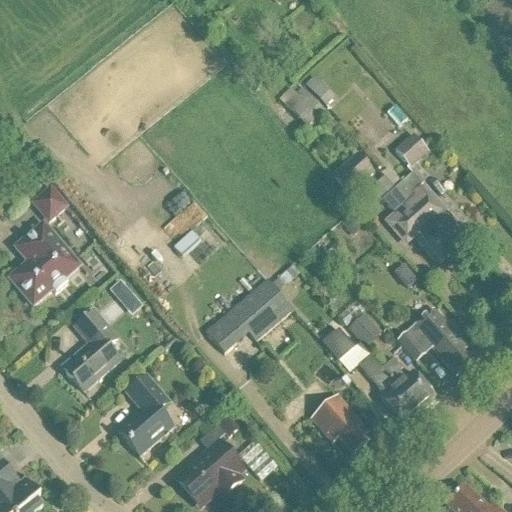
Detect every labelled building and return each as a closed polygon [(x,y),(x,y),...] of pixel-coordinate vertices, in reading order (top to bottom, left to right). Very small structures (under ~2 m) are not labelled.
[(305,91),(325,112),(333,104),(313,83),(305,91)] [(284,111),(304,132),(322,114),(302,93),(284,111)] [(395,157),(410,174),(429,157),(414,140),(395,157)] [(330,182),(347,201),(373,179),(356,160),(330,182)] [(386,174),(380,180),(404,208),(402,210),(410,219),(417,213),(446,248),(449,246),(453,250),(452,251),(455,253),(467,242),(447,221),(449,219),(412,179),(401,189),(386,174)] [(404,208),(380,180),(375,184),(389,200),(384,205),(396,219),(387,227),(405,248),(416,238),(442,265),(455,253),(452,251),(453,250),(449,246),(446,248),(417,213),(410,219),(402,210),(404,208)] [(32,208),(49,227),(66,212),(50,193),(32,208)] [(341,230),(352,242),(365,231),(353,219),(341,230)] [(9,284),(33,311),(52,295),(55,299),(67,288),(64,284),(79,271),(43,230),(15,253),(28,268),(9,284)] [(329,267),(337,260),(331,253),(322,260),(329,267)] [(416,285),(404,270),(393,278),(406,293),(416,285)] [(287,290),(299,279),(292,271),(271,289),(277,296),(286,288),(287,290)] [(205,338),(224,360),(248,339),(255,348),(293,315),(267,285),(205,338)] [(119,289),(111,296),(116,301),(122,302),(127,297),(119,289)] [(475,370),(463,356),(466,353),(433,314),(397,345),(416,366),(431,353),(455,382),(459,378),(462,382),(475,370)] [(73,385),(83,397),(119,366),(107,352),(117,344),(93,316),(74,333),(88,350),(62,372),(65,376),(66,380),(69,383),(73,385)] [(348,334),(364,352),(380,338),(364,320),(348,334)] [(322,348),(339,367),(354,353),(338,334),(322,348)] [(418,417),(370,361),(358,371),(378,394),(377,395),(384,402),(380,405),(402,430),(405,428),(407,430),(414,423),(413,421),(418,417)] [(371,361),(370,361),(418,417),(424,411),(426,414),(433,407),(431,405),(434,403),(411,378),(404,383),(399,376),(401,374),(393,364),(382,374),(371,361)] [(118,437),(139,462),(172,433),(158,417),(169,408),(146,381),(126,399),(142,417),(118,437)] [(363,442),(367,437),(337,402),(310,425),(331,449),(337,444),(351,460),(367,447),(363,442)] [(218,431),(228,443),(237,435),(227,423),(218,431)] [(237,481),(243,475),(219,448),(179,483),(203,510),(216,498),(221,504),(241,486),(237,481)] [(0,511),(41,511),(42,511),(34,501),(37,499),(25,484),(20,488),(2,465),(0,466),(0,511)] [(493,511),(490,508),(486,511),(485,511),(464,492),(445,511),(493,511)]
